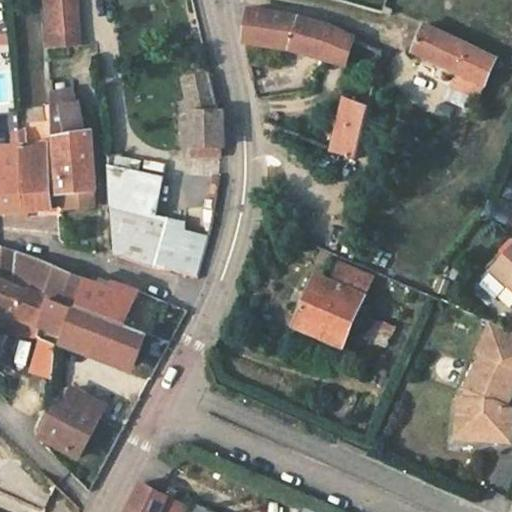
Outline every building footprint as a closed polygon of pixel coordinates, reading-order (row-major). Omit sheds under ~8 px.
[(44,0),(49,52),(82,49),(77,0),(44,0)] [(325,60),(330,29),(299,20),(249,10),(245,43),(300,52),(325,60)] [(461,74),(485,86),(497,60),(426,27),(414,53),(461,74)] [(354,40),(330,29),(325,60),(346,66),(354,40)] [(478,100),(485,86),(461,74),(454,88),(478,100)] [(219,113),(210,76),(185,80),(193,117),(193,159),(222,159),(222,147),(226,147),(224,113),(219,113)] [(52,96),(53,108),(76,105),(74,93),(52,96)] [(346,100),(334,153),(358,160),(370,109),(346,100)] [(80,105),(76,105),(53,108),(56,140),(57,140),(60,172),(57,172),(58,182),(61,181),(62,195),(65,195),(95,192),(98,192),(92,126),(86,120),(82,121),(80,105)] [(20,147),(26,213),(53,210),(47,146),(28,147),(26,131),(19,132),(20,147)] [(0,215),(25,213),(26,213),(20,147),(0,148),(0,215)] [(199,278),(210,238),(186,232),(188,222),(158,216),(166,178),(140,172),(142,163),(108,155),(116,255),(161,272),(172,271),(199,278)] [(95,192),(65,195),(66,210),(97,207),(95,192)] [(0,278),(13,286),(17,254),(0,248),(0,278)] [(495,272),(511,287),(511,248),(493,271),(495,272)] [(39,262),(17,254),(13,286),(29,293),(30,289),(39,262)] [(88,281),(39,262),(30,289),(50,300),(78,311),(80,307),(88,281)] [(343,347),(365,297),(374,278),(342,264),(333,284),(319,278),(297,327),(343,347)] [(498,301),(511,287),(495,272),(481,286),(498,301)] [(29,293),(13,286),(0,278),(0,311),(19,319),(41,328),(44,320),(50,300),(30,289),(29,293)] [(88,281),(80,307),(128,327),(143,293),(115,282),(112,289),(88,281)] [(44,320),(70,331),(67,338),(66,341),(134,367),(148,335),(128,327),(80,307),(78,311),(50,300),(44,320)] [(37,341),(41,328),(19,319),(12,336),(37,341)] [(363,339),(375,344),(384,324),(372,319),(363,339)] [(41,328),(67,338),(70,331),(44,320),(41,328)] [(384,324),(375,344),(385,349),(394,329),(384,324)] [(511,331),(493,324),(480,353),(483,355),(468,391),(468,401),(462,401),(461,426),(476,426),(476,441),(507,442),(508,407),(503,405),(506,398),(511,400),(511,397),(511,331)] [(58,380),(62,342),(39,339),(34,377),(58,380)] [(18,365),(29,369),(37,345),(25,342),(18,365)] [(82,458),(109,408),(75,390),(61,416),(57,414),(43,439),(82,458)] [(461,426),(461,441),(476,441),(476,426),(461,426)] [(129,511),(173,511),(179,506),(171,499),(144,484),(129,511)]
